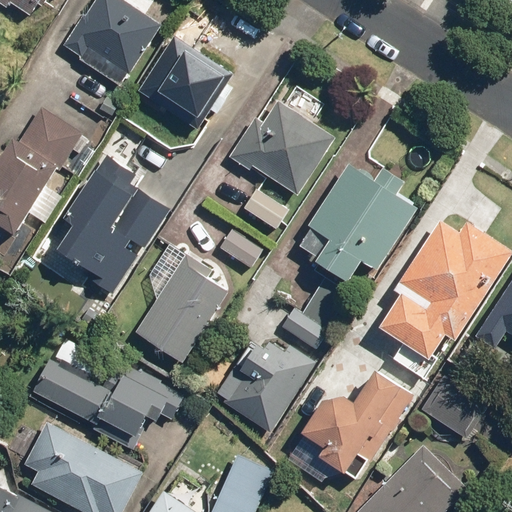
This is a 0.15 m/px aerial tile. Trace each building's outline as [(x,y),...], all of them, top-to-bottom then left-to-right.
[(4,0),(30,16),(40,0),(4,0)] [(123,86),(162,26),(122,0),(99,0),(67,49),(123,86)] [(511,0),(505,0),(501,7),(511,13),(511,0)] [(176,37),(146,82),(210,124),(240,80),(176,37)] [(239,161),(300,198),(337,138),(276,101),(239,161)] [(0,168),(0,223),(16,234),(82,134),(41,106),(0,168)] [(182,200),(106,156),(53,248),(128,291),(182,200)] [(419,207),(351,164),(300,245),(368,288),(419,207)] [(65,198),(51,189),(34,214),(48,224),(65,198)] [(290,210),(259,189),(246,209),(277,230),(290,210)] [(442,366),(511,256),(511,251),(448,211),(376,324),(442,366)] [(266,249),(234,228),(222,247),(254,268),(266,249)] [(139,331),(186,361),(230,294),(183,264),(139,331)] [(329,280),(304,313),(329,331),(353,298),(329,280)] [(508,335),(511,337),(511,284),(478,339),(498,351),(508,335)] [(296,312),(287,325),(319,348),(328,335),(296,312)] [(271,326),(222,392),(274,430),(323,365),(271,326)] [(52,356),(36,390),(140,441),(145,431),(163,439),(184,395),(126,367),(116,387),(52,356)] [(303,434),(327,448),(322,455),(346,470),(401,387),(377,372),(356,404),(331,389),(303,434)] [(450,377),(428,411),(467,438),(490,404),(450,377)] [(123,511),(144,473),(48,423),(23,471),(102,511),(123,511)] [(451,511),(471,492),(424,448),(362,511),(451,511)] [(239,455),(213,511),(255,511),(274,471),(239,455)] [(0,486),(0,511),(18,511),(25,500),(0,486)] [(197,511),(165,491),(150,511),(197,511)] [(54,511),(30,500),(23,511),(54,511)]
